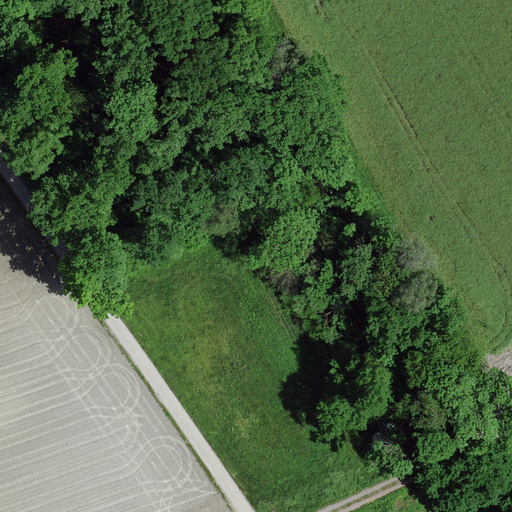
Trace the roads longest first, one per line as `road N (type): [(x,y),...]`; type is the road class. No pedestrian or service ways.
road 1 (unclassified): [(247,511),(0,155)]
road 2 (track): [(511,428),(334,511)]
